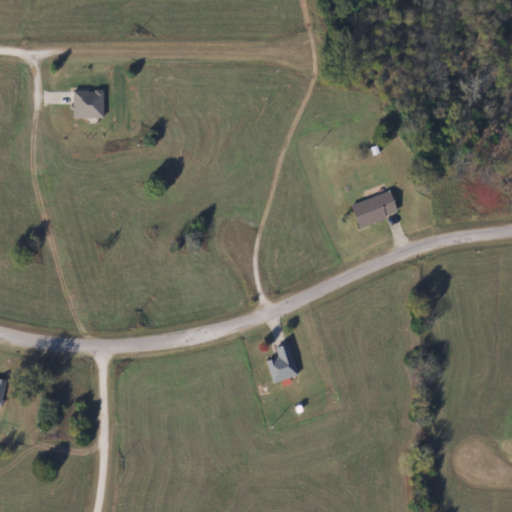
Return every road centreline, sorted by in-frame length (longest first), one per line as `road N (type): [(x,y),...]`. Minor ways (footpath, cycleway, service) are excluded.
road 1 (residential): [(0,329),(103,344),(220,333),(413,248),(511,230)]
road 2 (residential): [(0,50),(279,48)]
road 3 (residential): [(98,511),(103,344)]
road 4 (residential): [(61,50),(55,195)]
